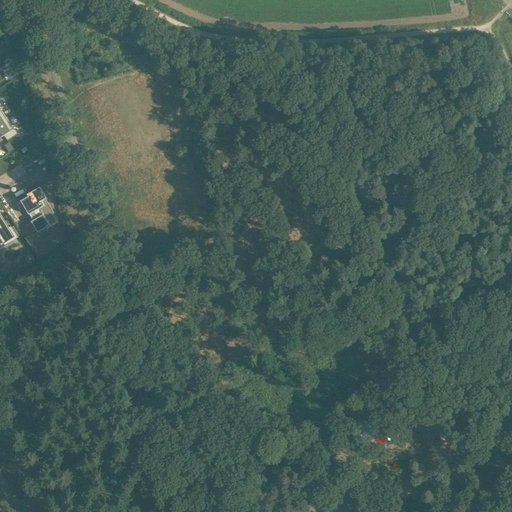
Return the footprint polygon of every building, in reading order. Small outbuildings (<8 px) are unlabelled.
[(11,79),(20,73),(16,67),(15,68),(7,73),(11,79)] [(7,118),(0,123),(0,137),(4,135),(8,140),(18,133),(15,128),(14,128),(7,118)] [(40,186),(27,194),(28,196),(20,200),(29,214),(33,220),(31,221),(37,232),(47,227),(48,228),(58,222),(53,214),(54,213),(46,198),(47,197),(40,186)] [(19,219),(18,218),(11,207),(10,206),(6,209),(15,222),(19,219)] [(0,233),(2,236),(6,243),(12,239),(13,240),(18,237),(17,236),(12,227),(11,226),(9,227),(0,212),(0,233)]
